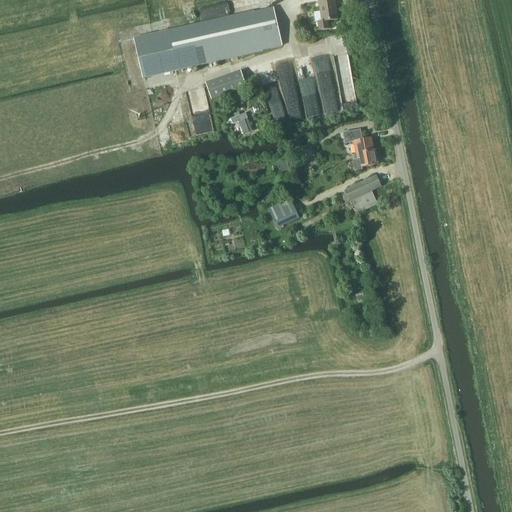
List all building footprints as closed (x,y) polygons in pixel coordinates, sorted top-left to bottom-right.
[(328,22),(338,20),(335,0),(319,3),(322,22),(318,23),(320,31),(329,30),(328,22)] [(170,31),(135,39),(144,78),(179,70),(204,64),(282,46),(273,8),(195,26),(195,25),(170,31)] [(242,71),(206,84),(212,101),(247,88),(242,71)] [(252,131),(246,113),(240,115),(239,112),(235,114),(236,117),(231,119),(233,124),(239,122),(244,134),(252,131)] [(346,144),(354,142),(355,148),(356,154),(356,155),(374,151),(372,145),(371,139),(363,140),(361,130),(343,133),(346,144)] [(355,160),(353,160),(355,171),(363,170),(362,168),(379,164),(376,150),(374,151),(356,155),(356,154),(354,155),(355,160)] [(290,170),(301,167),(299,159),(289,161),(290,170)] [(377,176),(345,191),(350,202),(356,215),(378,205),(372,192),(382,187),(377,176)] [(291,199),(268,210),(278,229),(300,219),(291,199)] [(363,294),(356,296),(358,303),(366,301),(363,294)]
